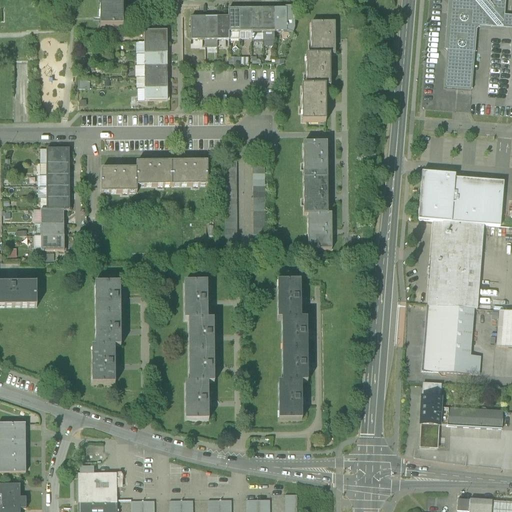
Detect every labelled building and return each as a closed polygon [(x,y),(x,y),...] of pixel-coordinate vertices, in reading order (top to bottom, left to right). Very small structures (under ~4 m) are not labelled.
[(99,0),(100,30),(123,30),(122,0),(99,0)] [(444,90),(472,92),(476,31),(480,28),(491,28),(492,28),(504,17),(505,0),(451,0),(447,51),(444,90)] [(286,8),(286,11),(286,32),(286,33),(293,36),(295,29),(294,8),(286,8)] [(263,11),(263,12),(263,32),(274,32),(274,11),(269,12),(269,10),(263,11)] [(274,10),(274,11),(274,32),(286,32),(286,11),(280,11),(280,10),(274,10)] [(228,11),(228,20),(228,32),(240,32),(240,12),(234,12),(234,11),(228,11)] [(240,11),(240,12),(240,32),(252,32),(251,12),(246,12),(246,11),(240,11)] [(251,11),(251,12),(252,32),(263,32),(263,12),(257,12),(257,11),(251,11)] [(492,28),(491,28),(511,30),(511,17),(504,17),(492,28)] [(191,41),(205,41),(205,20),(200,20),(200,19),(190,19),(191,41)] [(205,19),(205,20),(205,41),(217,41),(217,20),(211,20),(211,19),(205,19)] [(217,19),(217,20),(217,41),(229,41),(228,32),(228,20),(223,20),(223,19),(217,19)] [(311,25),(311,56),(311,57),(330,56),(330,57),(335,57),(335,24),(311,25)] [(275,42),(274,33),(274,32),(263,32),(263,33),(263,42),(275,42)] [(145,33),(145,45),(166,45),(166,40),(167,40),(167,33),(166,33),(145,33)] [(263,42),(263,33),(252,34),(252,42),(263,42)] [(217,49),(217,41),(205,41),(206,49),(217,49)] [(145,45),(145,57),(166,56),(166,51),(167,51),(167,45),(166,45),(145,45)] [(145,57),(145,68),(166,68),(166,63),(167,63),(167,56),(166,56),(145,57)] [(306,56),(307,88),(325,88),(325,89),(330,89),(330,57),(330,56),(311,57),(311,56),(306,56)] [(28,79),(38,79),(38,62),(27,62),(28,79)] [(145,68),(146,79),(166,79),(166,74),(167,74),(167,68),(166,68),(145,68)] [(146,79),(146,91),(166,91),(166,86),(167,86),(167,79),(166,79),(146,79)] [(326,124),(325,89),(325,88),(307,88),(301,88),(302,124),(326,124)] [(167,91),(166,91),(146,91),(146,103),(167,103),(167,97),(167,91)] [(304,145),(304,180),(328,180),(328,145),(304,145)] [(47,151),(47,166),(68,166),(68,161),(69,161),(69,151),(47,151)] [(137,188),(172,188),(172,164),(137,165),(137,171),(137,188)] [(208,164),(172,164),(172,188),(208,187),(208,164)] [(38,178),(48,178),(47,166),(38,166),(38,178)] [(68,166),(47,166),(48,178),(68,178),(68,172),(69,172),(69,166),(68,166)] [(137,195),(137,188),(137,171),(101,171),(101,195),(137,195)] [(504,184),(455,180),(455,178),(455,177),(422,174),(422,175),(418,222),(451,225),(500,229),(504,184)] [(38,189),(48,189),(48,178),(38,178),(38,189)] [(68,178),(48,178),(48,189),(68,189),(68,184),(69,184),(69,178),(68,178)] [(305,216),(309,216),(309,215),(328,214),(328,180),(304,180),(305,216)] [(38,201),(48,201),(48,189),(38,189),(38,201)] [(68,189),(48,189),(48,201),(68,201),(68,195),(69,195),(69,189),(68,189)] [(48,201),(48,212),(64,212),(68,212),(68,207),(69,207),(69,201),(68,201),(48,201)] [(42,212),(42,227),(63,227),(63,221),(64,221),(64,212),(48,212),(42,212)] [(332,214),(328,214),(309,215),(309,216),(309,251),(332,251),(332,214)] [(473,311),(477,311),(483,228),(433,224),(427,307),(473,311)] [(42,227),(42,238),(63,238),(63,233),(64,233),(64,227),(63,227),(42,227)] [(64,238),(63,238),(42,238),(42,254),(63,253),(63,247),(64,247),(64,238)] [(278,322),(282,322),(301,322),(301,284),(278,284),(278,322)] [(185,323),(188,323),(207,323),(207,285),(184,285),(185,323)] [(36,286),(0,286),(0,309),(37,309),(36,286)] [(95,286),(96,318),(121,317),(120,286),(95,286)] [(422,373),(438,374),(442,320),(473,322),(473,311),(427,307),(422,373)] [(496,349),(511,350),(511,313),(499,313),(496,349)] [(96,318),(96,349),(115,349),(121,349),(121,317),(96,318)] [(438,374),(468,376),(470,358),(473,322),(442,320),(438,374)] [(282,322),(282,354),(307,354),(307,322),(301,322),(282,322)] [(188,323),(188,355),(214,355),(214,323),(207,323),(188,323)] [(115,387),(115,349),(96,349),(92,349),(92,387),(115,387)] [(282,354),(282,385),(302,385),(307,385),(307,354),(282,354)] [(188,355),(189,386),(208,386),(214,386),(214,355),(188,355)] [(480,359),(470,358),(468,376),(478,377),(480,359)] [(302,422),(302,385),(282,385),(279,385),(279,423),(302,422)] [(422,397),(440,398),(441,386),(423,385),(422,397)] [(208,423),(208,386),(189,386),(185,386),(185,423),(208,423)] [(420,427),(438,428),(439,411),(440,401),(422,400),(420,427)] [(438,428),(490,431),(491,414),(439,411),(438,428)] [(502,415),(491,414),(490,431),(501,431),(502,415)] [(0,425),(0,442),(26,442),(25,425),(0,425)] [(437,451),(438,428),(420,427),(419,450),(437,451)] [(0,442),(0,458),(26,458),(26,442),(0,442)] [(96,462),(99,463),(102,462),(103,459),(103,456),(101,454),(99,453),(96,454),(94,457),(94,459),(96,462)] [(0,475),(26,475),(26,458),(0,458),(0,475)] [(78,476),(77,511),(116,511),(117,504),(117,500),(117,483),(117,475),(93,475),(79,476),(78,476)] [(0,497),(1,497),(1,511),(20,511),(26,511),(26,500),(20,500),(20,487),(0,487),(0,497)] [(285,497),(284,511),(296,511),(297,497),(285,497)] [(456,511),(468,511),(470,501),(458,500),(456,511)] [(468,511),(490,511),(492,503),(470,501),(468,511)] [(270,511),(270,502),(258,502),(258,508),(258,511),(270,511)] [(130,511),(142,511),(142,503),(131,503),(130,511)] [(154,511),(154,503),(142,503),(142,511),(154,511)] [(169,511),(181,511),(181,503),(169,503),(169,511)] [(192,511),(193,503),(181,503),(181,511),(192,511)] [(207,511),(219,511),(219,503),(207,503),(207,511)] [(231,511),(231,503),(219,503),(219,511),(231,511)] [(493,511),(492,511),(511,511),(511,504),(493,503),(492,511),(493,511)]
